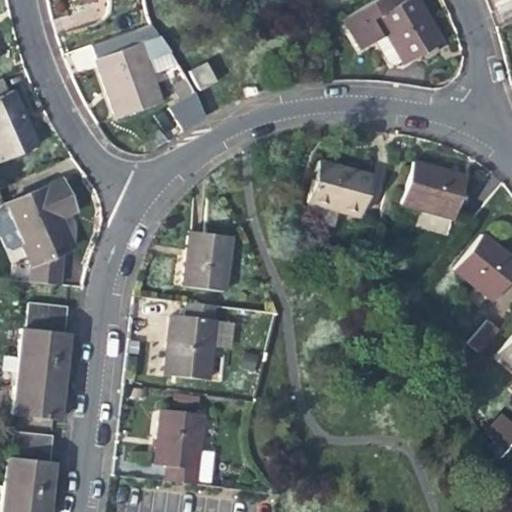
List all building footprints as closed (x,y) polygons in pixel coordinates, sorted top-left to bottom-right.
[(406,0),(370,0),(340,17),(358,49),(387,34),(403,64),(441,43),(428,21),(417,0),(408,0),(407,1),(406,0)] [(145,25),(84,46),(98,88),(108,118),(153,103),(139,61),(163,51),(154,38),(145,25)] [(183,72),(192,90),(208,82),(198,63),(183,72)] [(0,88),(0,160),(31,147),(19,119),(8,92),(3,94),(0,88)] [(187,92),(160,109),(176,132),(196,118),(187,92)] [(305,198),(356,214),(368,173),(346,167),(316,159),(305,198)] [(438,170),(410,161),(398,202),(451,217),(463,177),(438,170)] [(55,184),(0,207),(0,208),(1,210),(15,244),(26,269),(67,252),(54,222),(69,215),(62,199),(55,184)] [(0,246),(5,248),(15,244),(1,210),(0,209),(0,246)] [(420,213),(418,227),(448,233),(450,218),(420,213)] [(181,259),(179,285),(220,289),(226,234),(184,229),(181,259)] [(511,257),(501,249),(481,233),(455,264),(492,296),(511,272),(511,257)] [(181,301),(179,314),(167,313),(164,345),(161,374),(202,378),(212,304),(181,301)] [(20,304),(18,317),(57,321),(58,308),(20,304)] [(18,317),(17,330),(56,334),(57,321),(18,317)] [(480,349),(500,327),(488,317),(469,339),(480,349)] [(12,329),(9,358),(55,363),(57,347),(58,334),(56,334),(17,330),(12,329)] [(511,336),(501,349),(511,359),(511,336)] [(9,358),(6,386),(52,392),(54,378),(55,363),(9,358)] [(52,392),(6,386),(3,415),(49,420),(50,407),(52,392)] [(198,413),(157,408),(154,437),(151,463),(161,464),(160,480),(189,483),(198,413)] [(503,452),(511,443),(511,423),(494,443),(503,452)] [(5,432),(4,445),(43,449),(45,436),(5,432)] [(4,445),(2,458),(42,463),(43,449),(4,445)] [(0,457),(0,487),(41,492),(43,479),(45,463),(42,463),(2,458),(0,457)] [(41,492),(0,487),(0,511),(39,511),(40,507),(41,492)]
